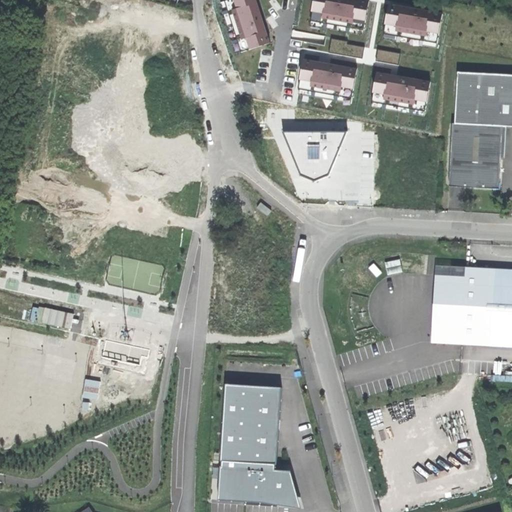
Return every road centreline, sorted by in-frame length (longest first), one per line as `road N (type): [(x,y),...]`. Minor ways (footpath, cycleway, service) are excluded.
road 1 (unclassified): [(221,168),(183,511)]
road 2 (unclassified): [(328,242),(311,272),(310,303),(365,511)]
road 3 (unclassified): [(511,234),(383,226),(328,242)]
